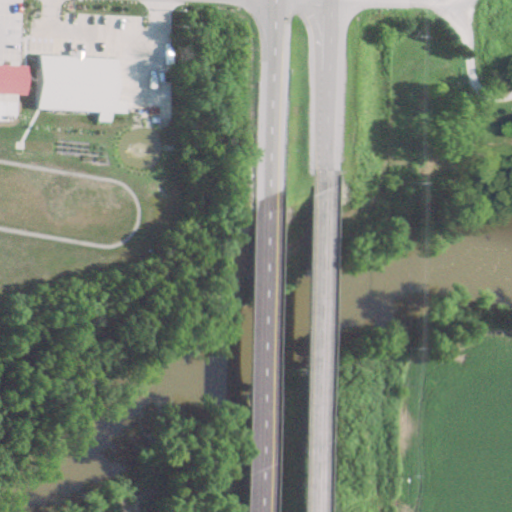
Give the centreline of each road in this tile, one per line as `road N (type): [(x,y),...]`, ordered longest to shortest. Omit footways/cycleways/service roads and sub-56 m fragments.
road 1 (trunk): [(311,511),(320,188)]
road 2 (trunk): [(265,211),(255,511)]
road 3 (trunk): [(271,0),(265,211)]
road 4 (trunk): [(320,188),(325,0)]
road 5 (residential): [(464,3),(472,91),(489,100),(511,94)]
